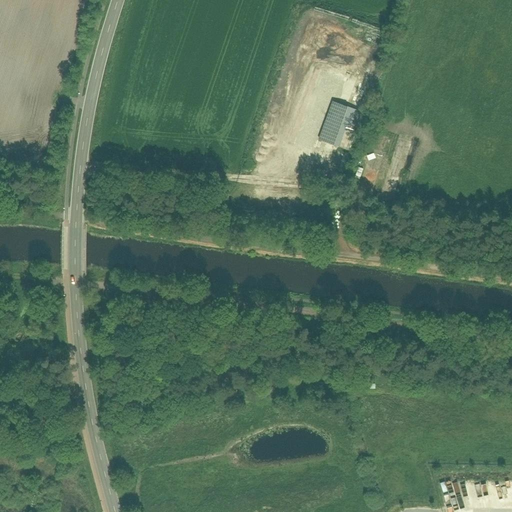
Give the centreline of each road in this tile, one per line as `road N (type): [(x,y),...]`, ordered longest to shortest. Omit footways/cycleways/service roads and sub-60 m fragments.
road 1 (tertiary): [(116,511),(84,368),(75,274),(82,147),(118,0)]
road 2 (track): [(77,217),(511,276)]
